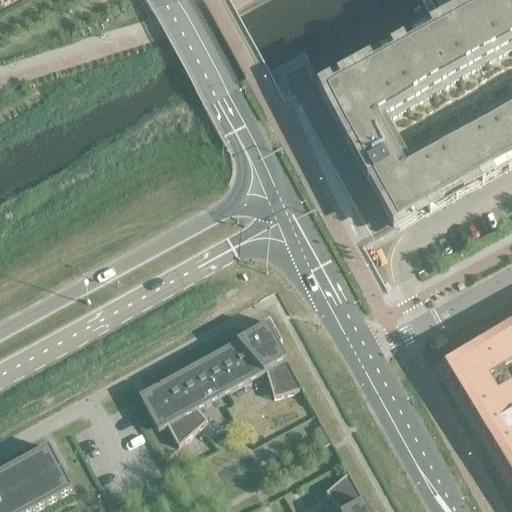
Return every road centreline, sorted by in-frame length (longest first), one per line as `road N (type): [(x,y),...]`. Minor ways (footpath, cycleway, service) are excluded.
road 1 (residential): [(0,383),(290,224)]
road 2 (residential): [(268,183),(0,333)]
road 3 (residential): [(268,183),(170,0)]
road 4 (residential): [(447,511),(360,360)]
road 5 (residential): [(511,277),(360,360)]
road 6 (residential): [(360,360),(290,224)]
